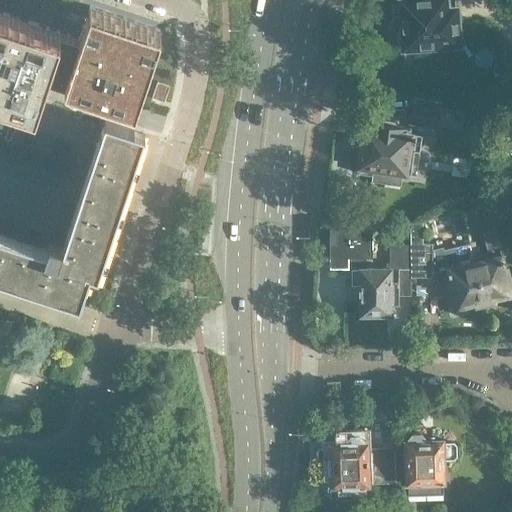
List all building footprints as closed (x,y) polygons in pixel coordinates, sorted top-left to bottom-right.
[(129,123),(134,107),(160,29),(161,25),(86,0),(0,0),(0,228),(40,242),(43,234),(59,240),(101,114),(129,123)] [(459,43),(455,0),(400,0),(402,27),(396,30),(397,41),(403,44),(404,47),(428,45),(459,43)] [(511,74),(511,46),(503,47),(506,75),(511,74)] [(151,97),(163,101),(169,85),(157,81),(151,97)] [(408,123),(437,127),(440,103),(411,99),(408,123)] [(414,131),(408,130),(408,128),(396,126),(396,125),(396,121),(382,119),(381,124),(380,123),(379,128),(363,126),(360,148),(357,166),(360,167),(360,172),(373,174),(374,169),(394,172),(411,174),(415,150),(420,151),(423,135),(414,133),(414,131)] [(104,120),(62,248),(48,244),(46,250),(0,234),(0,277),(79,304),(90,273),(98,275),(144,133),(104,120)] [(477,175),(481,185),(489,182),(486,172),(477,175)] [(495,194),(511,209),(511,191),(510,190),(504,185),(495,194)] [(471,186),(458,193),(462,202),(475,194),(471,186)] [(410,272),(448,272),(454,298),(452,299),(453,306),(456,305),(457,308),(459,307),(459,309),(466,308),(466,305),(484,301),(473,254),(457,258),(455,251),(433,252),(433,243),(420,243),(420,239),(445,225),(439,214),(423,222),(411,222),(410,243),(410,268),(410,272)] [(351,265),(351,268),(352,284),(360,284),(360,313),(365,313),(367,316),(375,317),(377,313),(391,313),(391,300),(397,301),(397,286),(394,285),(394,281),(391,281),(391,268),(391,267),(386,267),(372,267),(372,225),(330,225),(329,256),(335,256),(335,259),(343,265),(351,265)] [(487,251),(473,254),(484,301),(501,297),(502,299),(510,296),(509,294),(511,294),(511,291),(511,290),(511,285),(511,283),(509,284),(500,248),(501,247),(496,228),(483,232),(487,251)] [(386,262),(386,267),(391,267),(391,268),(410,268),(410,243),(410,234),(399,234),(399,243),(390,243),(390,262),(386,262)] [(408,493),(414,493),(443,492),(442,483),(446,483),(446,469),(443,469),(443,458),(455,458),(457,455),(456,444),(453,441),(441,441),(441,439),(424,440),(424,436),(420,432),(411,432),(408,437),(408,441),(406,441),(408,493)] [(322,464),(322,481),(332,481),(332,485),(350,484),(351,496),(368,495),(367,485),(371,485),(369,451),(366,451),(366,443),(364,443),(364,439),(360,435),(351,435),(347,440),(347,443),(330,444),(330,445),(320,445),(316,450),(317,460),(321,464),(322,464)] [(373,458),(372,458),(373,483),(396,482),(395,458),(394,459),(393,447),(373,448),(373,458)]
